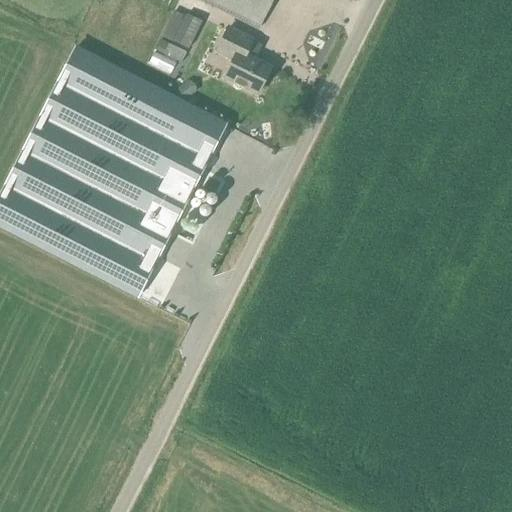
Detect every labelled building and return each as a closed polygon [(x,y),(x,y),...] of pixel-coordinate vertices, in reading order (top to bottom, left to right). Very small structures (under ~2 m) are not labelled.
[(203,0),(250,23),(262,0),(203,0)] [(185,17),(183,22),(199,30),(202,22),(186,15),(185,17)] [(256,95),(271,67),(246,53),(253,39),(229,26),(217,49),(235,59),(225,79),(256,95)] [(160,41),(156,50),(164,53),(167,44),(160,41)] [(76,49),(0,196),(0,228),(136,298),(225,125),(76,49)] [(155,53),(150,63),(170,73),(175,63),(155,53)] [(189,82),(176,91),(182,101),(196,92),(189,82)]
